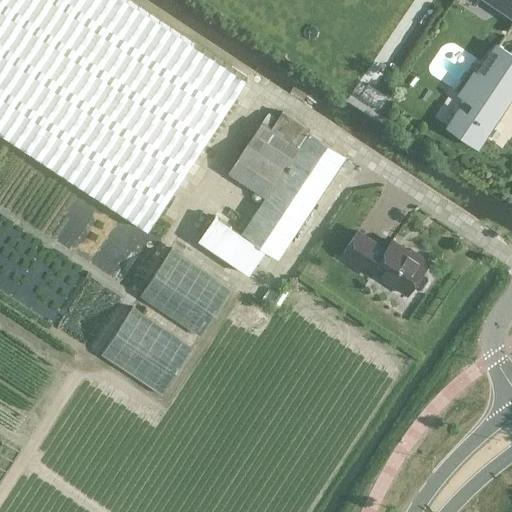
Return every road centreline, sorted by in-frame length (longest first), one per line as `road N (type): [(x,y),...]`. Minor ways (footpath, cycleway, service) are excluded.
road 1 (track): [(0,494),(89,358),(167,406),(238,297)]
road 2 (secondary): [(511,410),(469,444),(418,511)]
